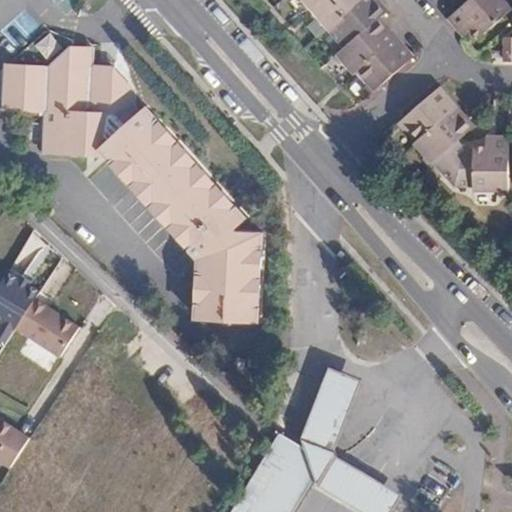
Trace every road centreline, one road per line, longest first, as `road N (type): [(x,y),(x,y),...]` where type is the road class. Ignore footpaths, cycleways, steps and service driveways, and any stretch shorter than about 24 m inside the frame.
road 1 (primary): [(315,174),(511,395)]
road 2 (primary): [(511,347),(330,160)]
road 3 (primary): [(158,0),(315,174)]
road 4 (primary): [(330,160),(186,0)]
road 5 (residential): [(443,58),(330,160)]
